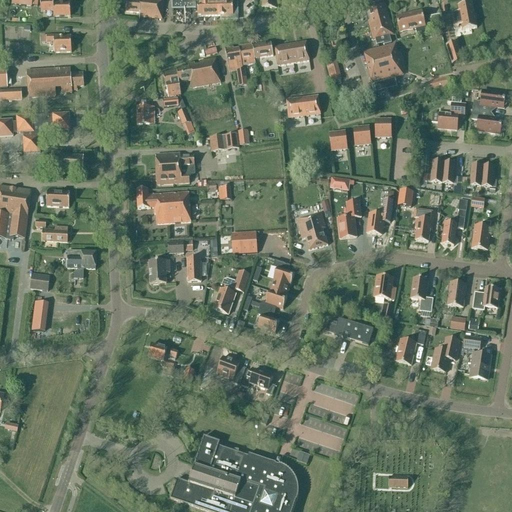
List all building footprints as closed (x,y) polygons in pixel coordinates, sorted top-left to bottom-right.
[(127,0),(127,3),(126,12),(139,14),(141,0),(127,0)] [(141,0),(139,14),(139,17),(162,20),(163,8),(164,0),(141,0)] [(173,0),(174,5),(197,4),(198,17),(224,17),(225,18),(225,19),(226,19),(226,20),(227,20),(228,20),(229,21),(230,21),(231,21),(232,20),(233,20),(233,19),(234,19),(234,18),(235,18),(235,17),(236,16),(236,15),(236,14),(236,13),(236,12),(236,11),(236,10),(236,9),(237,8),(237,7),(237,6),(237,5),(237,4),(237,3),(237,2),(237,1),(237,0),(173,0)] [(262,0),(261,9),(277,9),(277,0),(262,0)] [(61,3),(54,4),(54,1),(40,1),(41,12),(53,12),(53,18),(70,17),(70,4),(61,5),(61,3)] [(474,13),(472,4),(457,7),(458,12),(451,14),(453,27),(461,26),(462,32),(477,29),(475,19),(473,20),(472,14),(474,13)] [(385,5),(368,10),(372,27),(369,27),(373,41),(375,41),(377,46),(384,44),(384,46),(391,44),(389,37),(394,35),(390,22),(385,5)] [(425,27),(421,12),(396,18),(400,34),(416,30),(417,35),(419,35),(427,33),(433,32),(432,25),(425,27)] [(443,15),(433,16),(433,26),(444,25),(443,15)] [(46,37),(41,37),(42,44),(47,44),(54,44),(54,54),(71,54),(71,38),(59,38),(59,36),(46,37)] [(306,43),(274,48),(278,68),(309,62),(306,43)] [(456,43),(446,46),(452,66),(462,62),(456,43)] [(271,44),(252,47),(254,60),(273,57),(271,44)] [(233,48),(225,50),(229,73),(236,71),(239,87),(247,85),(244,70),(242,70),(241,67),(249,66),(255,64),(254,60),(252,47),(252,45),(238,47),(239,50),(234,51),(233,48)] [(395,45),(364,54),(375,94),(375,93),(375,92),(397,86),(397,87),(398,87),(395,78),(403,76),(395,45)] [(329,62),(325,63),(331,83),(341,80),(336,60),(333,61),(332,58),(328,60),(329,62)] [(179,84),(190,82),(191,89),(220,84),(216,59),(200,62),(200,65),(195,66),(194,63),(188,64),(189,68),(177,70),(179,84)] [(70,69),(27,72),(29,98),(56,97),(55,90),(62,89),(62,94),(72,94),(72,91),(77,91),(77,88),(84,87),(83,73),(71,74),(70,69)] [(179,84),(177,70),(163,73),(165,87),(167,87),(168,98),(181,95),(179,84)] [(450,87),(448,80),(434,83),(435,91),(450,87)] [(0,101),(22,101),(21,90),(0,91),(0,101)] [(473,111),(491,114),(492,108),(504,110),(505,108),(504,106),(504,104),(505,103),(504,101),(505,95),(483,92),(481,103),(474,102),(473,111)] [(368,107),(366,96),(336,103),(339,114),(368,107)] [(317,98),(286,101),(288,120),(320,116),(317,98)] [(179,107),(178,99),(163,101),(164,108),(179,107)] [(432,115),(432,124),(438,125),(438,130),(457,131),(458,118),(464,119),(466,105),(460,105),(461,99),(452,99),(452,101),(452,103),(447,102),(447,105),(451,106),(451,116),(439,115),(439,116),(432,115)] [(137,126),(154,126),(154,108),(137,108),(137,126)] [(183,126),(191,123),(186,110),(177,113),(183,126)] [(491,114),(473,111),(471,121),(479,122),(477,132),(500,136),(501,130),(502,129),(501,127),(501,125),(503,124),(503,121),(490,120),(491,114)] [(62,131),(70,131),(69,115),(53,116),(48,117),(48,116),(38,117),(33,118),(33,117),(17,118),(17,123),(12,123),(12,121),(0,121),(0,138),(14,138),(13,134),(18,134),(23,134),(24,139),(23,139),(24,155),(40,154),(40,144),(63,143),(62,131)] [(390,121),(374,121),(375,140),(391,139),(390,121)] [(368,128),(352,130),(354,148),(370,146),(368,128)] [(344,133),(328,135),(330,153),(346,152),(344,133)] [(248,134),(238,135),(240,149),(249,148),(248,134)] [(211,153),(239,149),(237,135),(209,138),(211,153)] [(189,175),(194,175),(193,157),(180,158),(180,154),(156,156),(156,186),(190,184),(189,175)] [(83,175),(84,159),(54,157),(53,174),(83,175)] [(442,184),(444,164),(433,163),(431,176),(427,176),(427,183),(431,183),(442,184)] [(455,165),(444,164),(442,184),(453,185),(457,186),(457,178),(454,178),(455,165)] [(481,188),(483,167),(472,166),(470,180),(467,179),(466,186),(470,187),(481,188)] [(494,168),(483,167),(481,188),(492,189),(496,189),(497,182),(493,181),(494,168)] [(342,182),(340,192),(348,193),(349,183),(342,182)] [(0,239),(13,241),(14,238),(24,240),(30,192),(0,187),(0,239)] [(219,201),(231,201),(230,187),(218,188),(219,201)] [(149,210),(149,209),(153,209),(154,216),(156,216),(156,226),(191,223),(189,193),(152,196),(152,195),(148,195),(148,190),(137,191),(138,210),(149,210)] [(46,208),(69,209),(70,194),(55,193),(56,191),(47,191),(46,208)] [(400,192),(398,207),(411,209),(413,194),(400,192)] [(484,200),(472,199),(471,208),(483,210),(484,200)] [(370,215),(367,235),(381,237),(383,223),(391,224),(394,203),(384,202),(382,217),(370,215)] [(467,203),(459,202),(458,212),(459,212),(458,218),(457,218),(456,225),(445,224),(442,245),(454,247),(456,230),(463,231),(467,203)] [(361,219),(360,204),(347,205),(348,219),(338,221),(340,241),(356,239),(354,220),(361,219)] [(414,211),(413,220),(416,220),(415,229),(417,229),(415,242),(428,243),(430,231),(431,231),(434,214),(414,211)] [(305,240),(308,252),(327,247),(324,235),(323,236),(322,230),(325,229),(321,214),(303,219),(304,225),(298,227),(302,241),(305,240)] [(474,228),(471,250),(488,252),(491,230),(490,230),(491,224),(483,223),(482,229),(474,228)] [(67,244),(68,228),(54,228),(54,230),(43,230),(42,243),(67,244)] [(232,256),(257,254),(256,233),(231,234),(232,256)] [(184,255),(183,252),(183,246),(183,243),(168,244),(169,256),(184,255)] [(192,243),(183,243),(183,246),(183,252),(189,252),(192,252),(192,243)] [(68,252),(67,270),(78,270),(81,270),(81,255),(77,255),(77,252),(68,252)] [(74,279),(74,280),(80,280),(83,280),(83,279),(83,271),(95,271),(96,252),(81,252),(81,255),(81,270),(78,270),(77,272),(74,272),(74,279)] [(200,259),(186,259),(187,284),(201,283),(200,259)] [(291,287),(295,275),(294,275),(288,273),(290,267),(275,262),(273,268),(277,270),(273,282),(274,282),(290,287),(291,287)] [(166,275),(170,275),(170,263),(149,263),(150,286),(166,286),(166,275)] [(250,276),(239,272),(233,291),(244,294),(250,276)] [(48,293),(49,277),(32,274),(29,291),(48,293)] [(392,290),(393,280),(377,278),(375,290),(374,291),(374,295),(375,296),(374,299),(394,302),(395,290),(392,290)] [(428,282),(413,280),(410,300),(421,301),(419,313),(421,313),(431,314),(433,300),(425,299),(428,282)] [(290,287),(274,282),(270,293),(286,298),(290,287)] [(463,309),(466,287),(450,285),(447,307),(463,309)] [(498,310),(500,291),(485,289),(484,295),(475,294),(472,311),(484,312),(485,308),(498,310)] [(220,291),(213,311),(228,316),(236,296),(220,291)] [(251,302),(250,306),(259,309),(274,314),(276,308),(282,310),(283,311),(287,298),(286,298),(270,293),(269,292),(266,304),(261,303),(261,305),(251,302)] [(34,312),(46,314),(48,305),(35,303),(34,312)] [(383,305),(380,319),(391,322),(394,308),(383,305)] [(274,314),(259,309),(257,316),(261,317),(258,329),(274,334),(274,335),(275,335),(279,322),(278,322),(272,320),(274,314)] [(466,320),(452,318),(450,330),(464,332),(466,320)] [(346,322),(339,320),(337,325),(329,322),(325,333),(368,346),(373,330),(347,322),(346,322)] [(476,321),(470,320),(469,330),(477,331),(478,324),(475,324),(476,321)] [(400,341),(395,363),(411,367),(416,345),(423,347),(425,337),(415,335),(412,344),(400,341)] [(481,340),(464,337),(463,349),(479,352),(481,340)] [(443,352),(435,351),(431,371),(445,374),(448,361),(455,362),(459,343),(446,340),(443,352)] [(176,359),(178,353),(172,351),(167,350),(152,345),(148,358),(164,363),(166,356),(176,359)] [(487,381),(490,358),(474,355),(470,379),(487,381)] [(239,386),(245,370),(238,368),(239,365),(222,359),(217,373),(233,379),(232,384),(239,386)] [(191,383),(194,372),(185,369),(182,381),(191,383)] [(174,379),(176,371),(172,370),(169,370),(167,377),(174,379)] [(275,387),(270,386),(273,378),(254,371),(253,373),(247,371),(241,387),(248,390),(250,384),(258,387),(258,388),(267,392),(266,395),(271,397),(275,387)] [(5,431),(17,433),(18,427),(6,425),(5,431)] [(249,455),(248,457),(219,447),(220,443),(204,438),(194,467),(199,469),(193,486),(177,480),(170,500),(204,511),(292,511),(296,502),(297,503),(297,502),(297,501),(298,499),(298,496),(299,494),(299,491),(298,488),(298,486),(298,485),(297,484),(297,482),(296,480),(295,479),(294,478),(293,476),(292,474),(291,473),(290,472),(289,471),(287,469),(285,468),(283,467),(281,466),(279,465),(278,464),(276,464),(249,455)] [(301,452),(298,462),(308,465),(312,455),(301,452)] [(408,489),(408,479),(389,478),(388,489),(408,489)]
